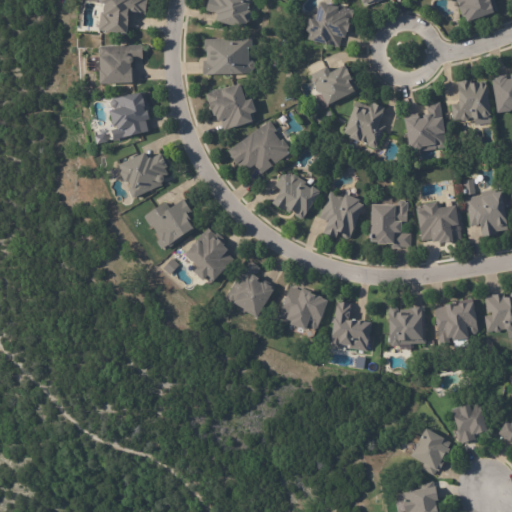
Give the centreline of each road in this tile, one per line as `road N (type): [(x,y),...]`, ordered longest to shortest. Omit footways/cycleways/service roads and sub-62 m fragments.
road 1 (residential): [(511,262),(423,275),(340,271),(271,241),(220,199),(179,119),(171,37),(185,0)]
road 2 (residential): [(436,52),(428,32),(409,22),(386,27),(372,56),(386,80),(412,85),(430,73),(436,52)]
